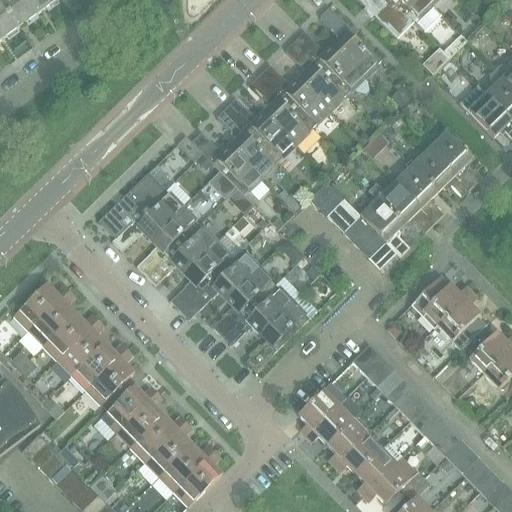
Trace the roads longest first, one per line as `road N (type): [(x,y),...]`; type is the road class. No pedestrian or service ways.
road 1 (tertiary): [(34,211),(250,0)]
road 2 (residential): [(244,416),(63,240)]
road 3 (residential): [(244,416),(352,313)]
road 4 (residential): [(0,81),(75,26),(96,0)]
